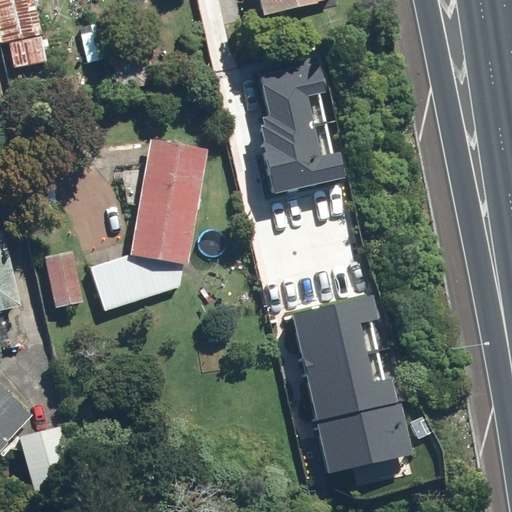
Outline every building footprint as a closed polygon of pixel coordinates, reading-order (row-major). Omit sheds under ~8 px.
[(47,62),(43,36),(36,0),(0,0),(0,42),(10,41),(14,67),(47,62)] [(265,0),(268,12),(331,0),(265,0)] [(96,21),(79,24),(88,64),(104,60),(96,21)] [(147,38),(109,46),(118,90),(156,82),(147,38)] [(315,73),(257,88),(286,195),(344,180),(315,73)] [(186,262),(191,263),(211,148),(154,138),(134,253),(94,266),(107,309),(182,286),(186,262)] [(0,309),(26,303),(8,229),(0,230),(0,309)] [(49,260),(57,306),(87,301),(79,255),(49,260)] [(378,297),(289,315),(323,480),(412,462),(378,297)] [(5,314),(0,314),(0,348),(11,346),(5,314)] [(0,379),(0,457),(39,416),(0,379)] [(60,427),(24,436),(39,495),(75,485),(60,427)]
